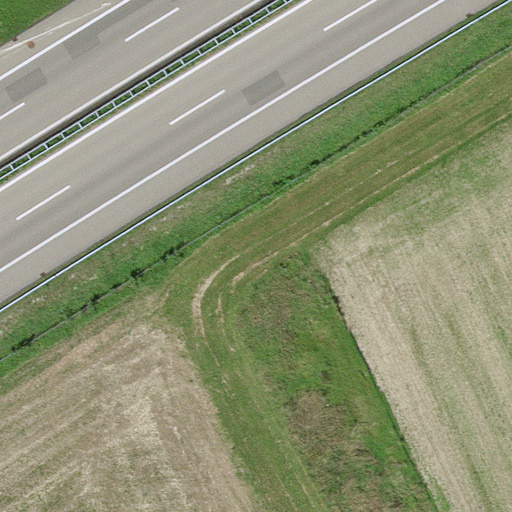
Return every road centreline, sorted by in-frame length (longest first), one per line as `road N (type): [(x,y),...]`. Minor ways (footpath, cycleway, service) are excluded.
road 1 (motorway): [(0,232),(379,0)]
road 2 (motorway): [(197,0),(0,121)]
